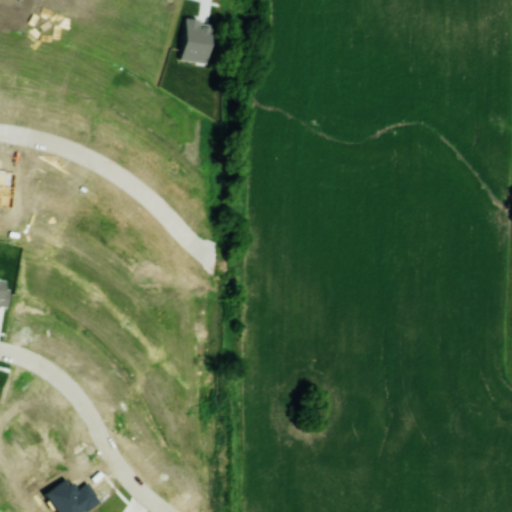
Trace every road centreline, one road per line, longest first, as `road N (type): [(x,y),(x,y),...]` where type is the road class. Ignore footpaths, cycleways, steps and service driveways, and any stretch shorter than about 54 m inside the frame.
road 1 (residential): [(0,130),(102,162),(209,255)]
road 2 (residential): [(0,349),(58,375),(112,458),(168,511)]
